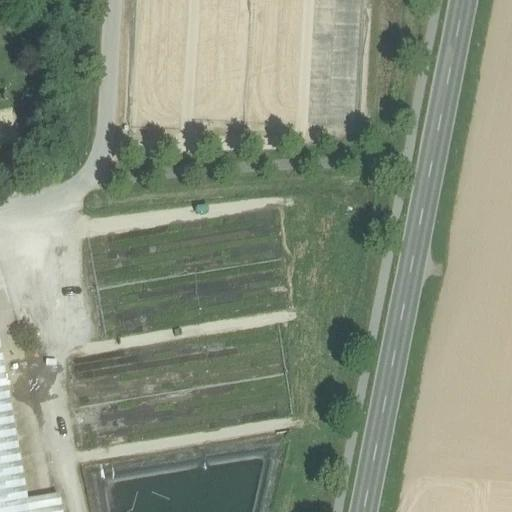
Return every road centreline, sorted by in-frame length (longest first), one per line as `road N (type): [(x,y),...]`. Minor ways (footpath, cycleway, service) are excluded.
road 1 (primary): [(365,511),(465,0)]
road 2 (residential): [(0,208),(99,184),(117,0)]
